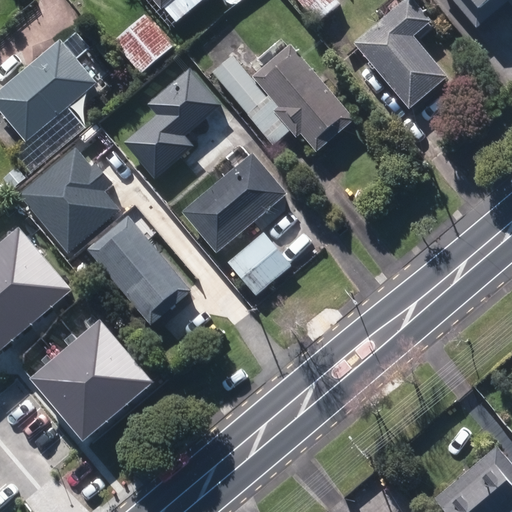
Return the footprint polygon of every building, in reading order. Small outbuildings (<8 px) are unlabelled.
[(148,0),(161,15),(179,0),(148,0)] [(293,0),(318,28),(340,10),(332,0),(293,0)] [(511,0),(448,0),(477,34),(509,7),(511,10),(511,0)] [(355,50),(410,115),(449,82),(414,43),(432,28),(411,3),(355,50)] [(115,48),(142,79),(173,51),(146,20),(115,48)] [(39,139),(55,159),(86,133),(69,113),(97,90),(78,67),(92,56),(77,38),(63,49),(61,47),(0,98),(0,114),(28,148),(39,139)] [(187,55),(199,69),(209,61),(197,47),(187,55)] [(302,138),(318,157),(355,125),(292,52),(284,58),(277,51),(250,73),(257,81),(254,84),(234,62),(214,78),(275,150),(291,136),(297,143),(302,138)] [(125,148),(156,185),(195,152),(185,140),(221,110),(191,74),(149,110),(158,120),(125,148)] [(97,134),(82,147),(98,165),(113,151),(97,134)] [(19,195),(68,253),(120,210),(104,191),(112,185),(94,164),(91,167),(75,148),(19,195)] [(183,218),(217,259),(287,200),(253,159),(183,218)] [(129,216),(89,249),(151,324),(191,292),(129,216)] [(18,227),(0,242),(0,249),(49,308),(71,289),(18,227)] [(229,268),(256,300),(292,271),(265,238),(229,268)] [(0,249),(0,290),(29,325),(49,308),(0,249)] [(0,290),(0,324),(12,339),(29,325),(0,290)] [(99,320),(76,340),(130,402),(153,382),(99,320)] [(0,324),(0,349),(12,339),(0,324)] [(76,340),(57,356),(109,420),(130,402),(76,340)] [(109,420),(57,356),(30,378),(83,441),(109,420)] [(435,500),(445,511),(509,511),(511,511),(511,464),(497,446),(435,500)]
